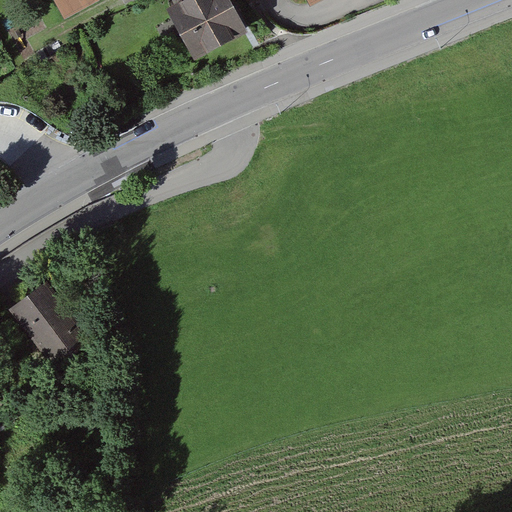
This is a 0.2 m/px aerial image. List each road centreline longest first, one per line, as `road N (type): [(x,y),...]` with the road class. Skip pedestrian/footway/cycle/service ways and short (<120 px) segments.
road 1 (residential): [(0,277),(102,214),(212,168),(233,152),(223,108)]
road 2 (tertiary): [(481,0),(223,108)]
road 3 (tertiary): [(223,108),(0,225)]
